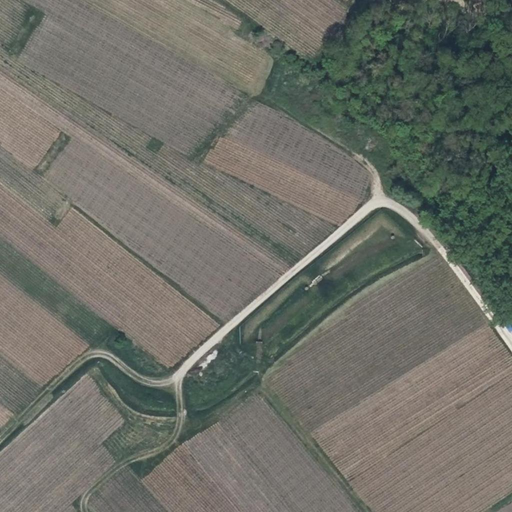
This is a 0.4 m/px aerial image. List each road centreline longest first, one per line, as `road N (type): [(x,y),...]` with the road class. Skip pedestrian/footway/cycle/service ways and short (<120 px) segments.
road 1 (track): [(385,192),(173,378),(145,382),(108,353),(85,354),(0,438)]
road 2 (unclassified): [(511,335),(385,192)]
road 3 (track): [(87,511),(86,497),(181,428),(173,378)]
